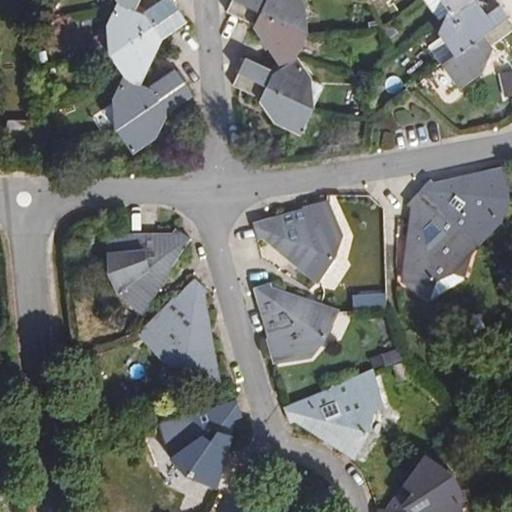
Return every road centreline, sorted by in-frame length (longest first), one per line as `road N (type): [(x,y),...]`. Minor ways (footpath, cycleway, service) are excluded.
road 1 (residential): [(20,195),(46,511)]
road 2 (residential): [(222,191),(367,176),(511,146)]
road 3 (residential): [(202,194),(269,456)]
road 4 (residential): [(222,191),(202,0)]
road 5 (residential): [(20,195),(202,194)]
